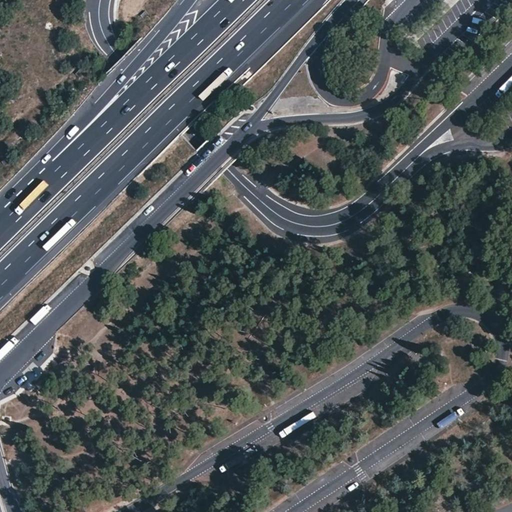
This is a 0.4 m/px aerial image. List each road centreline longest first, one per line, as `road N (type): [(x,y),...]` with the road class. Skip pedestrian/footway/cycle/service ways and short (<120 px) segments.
road 1 (motorway): [(0,277),(287,0)]
road 2 (motorway): [(238,0),(52,180)]
road 3 (motorway): [(191,0),(68,138),(52,180)]
